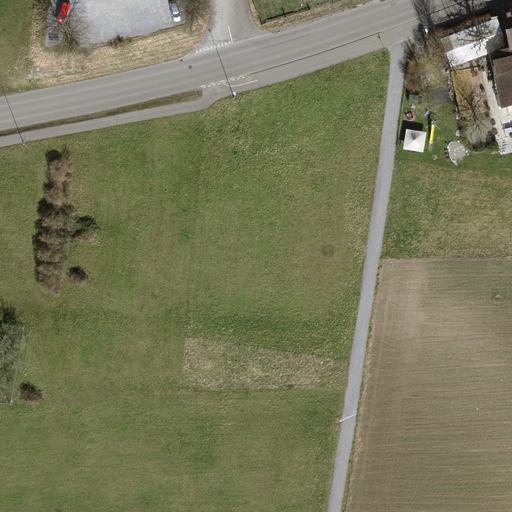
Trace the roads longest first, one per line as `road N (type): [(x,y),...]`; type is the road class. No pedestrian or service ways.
road 1 (track): [(336,511),(401,33)]
road 2 (tertiary): [(0,113),(236,60)]
road 3 (tertiary): [(236,60),(426,0)]
